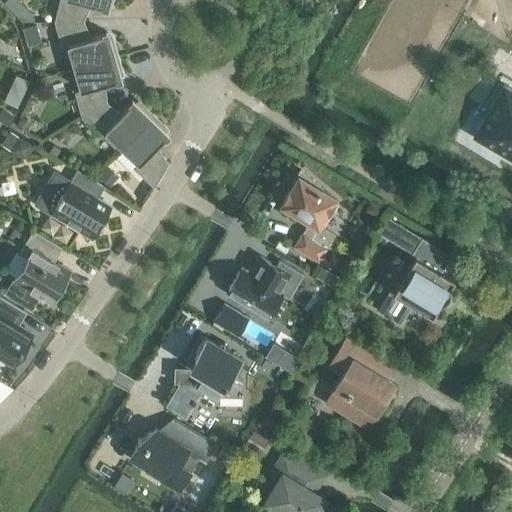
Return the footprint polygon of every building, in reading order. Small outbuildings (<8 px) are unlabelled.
[(17,0),(10,0),(6,3),(18,17),(26,10),(17,0)] [(86,3),(107,8),(108,3),(110,3),(111,0),(59,0),(55,21),(81,21),(86,3)] [(118,55),(110,37),(109,38),(107,32),(87,39),(81,21),(55,21),(62,47),(69,45),(75,67),(118,55)] [(37,24),(23,28),(28,45),(42,42),(37,24)] [(100,86),(121,80),(119,74),(121,74),(118,55),(75,67),(82,89),(75,91),(82,117),(105,103),(100,86)] [(30,80),(17,75),(9,93),(22,99),(30,80)] [(511,82),(506,79),(474,131),(511,153),(511,82)] [(101,135),(106,130),(123,146),(153,115),(139,103),(137,105),(133,101),(118,116),(105,103),(82,117),(101,135)] [(3,107),(0,111),(0,120),(8,125),(14,114),(3,107)] [(21,115),(16,126),(28,131),(32,120),(21,115)] [(169,162),(168,161),(167,163),(154,150),(168,135),(164,131),(166,129),(153,115),(123,146),(140,163),(135,168),(154,187),(169,162)] [(19,136),(10,150),(25,158),(33,144),(19,136)] [(98,198),(96,197),(103,185),(77,169),(70,182),(56,173),(38,204),(92,237),(107,212),(98,198)] [(119,179),(109,169),(101,177),(112,187),(119,179)] [(322,187),(301,170),(292,185),(294,186),(290,192),(284,200),(285,201),(283,204),(311,221),(295,247),(318,261),(334,234),(319,225),(326,213),(330,215),(338,202),(334,200),(335,198),(320,190),(322,187)] [(63,247),(33,230),(20,252),(27,257),(5,293),(33,310),(42,295),(53,302),(54,299),(57,301),(64,288),(62,287),(72,271),(54,261),(63,247)] [(381,305),(378,310),(400,323),(412,303),(433,316),(441,302),(438,300),(443,291),(446,293),(455,279),(442,271),(449,259),(445,257),(435,251),(438,246),(422,237),(412,254),(415,256),(414,257),(394,291),(390,289),(381,305)] [(268,317),(283,292),(289,296),(303,273),(281,260),(277,266),(260,256),(251,273),(242,267),(227,292),(268,317)] [(28,343),(27,339),(31,333),(15,324),(23,310),(0,295),(0,356),(12,364),(16,358),(19,357),(28,343)] [(225,302),(213,321),(237,336),(249,317),(225,302)] [(368,426),(394,383),(365,365),(373,351),(348,336),(334,359),(348,367),(336,387),(333,392),(356,406),(351,415),(368,426)] [(242,359),(225,349),(225,342),(224,342),(224,344),(216,344),(205,337),(195,354),(197,356),(193,364),(203,370),(194,384),(218,398),(220,396),(242,396),(243,379),(233,374),(242,359)] [(267,413),(260,424),(271,431),(277,420),(267,413)] [(214,444),(187,427),(179,441),(156,428),(137,440),(139,441),(130,456),(149,467),(148,472),(157,477),(161,474),(180,486),(188,471),(190,472),(200,456),(206,459),(206,458),(214,444)] [(254,429),(243,448),(259,457),(270,439),(254,429)] [(214,456),(229,465),(237,452),(222,443),(214,456)] [(313,492),(317,485),(308,480),(314,469),(285,451),(272,473),(280,478),(266,501),(278,509),(276,511),(319,511),(323,507),(320,505),(324,499),(313,492)] [(192,511),(176,502),(170,511),(192,511)]
